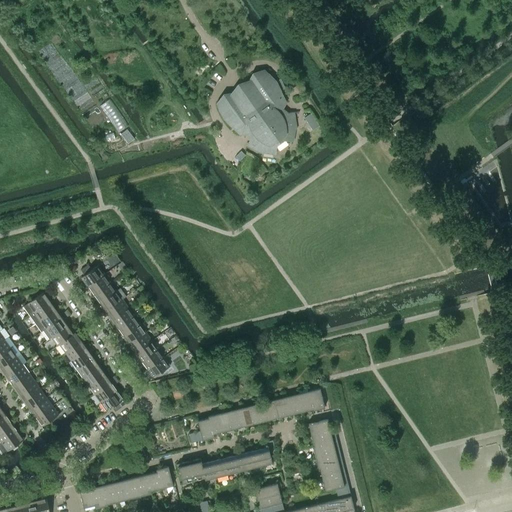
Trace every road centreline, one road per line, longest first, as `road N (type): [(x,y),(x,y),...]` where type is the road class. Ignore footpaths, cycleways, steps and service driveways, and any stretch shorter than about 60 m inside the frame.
road 1 (residential): [(62,469),(147,402),(57,276),(0,289)]
road 2 (track): [(269,0),(370,136)]
